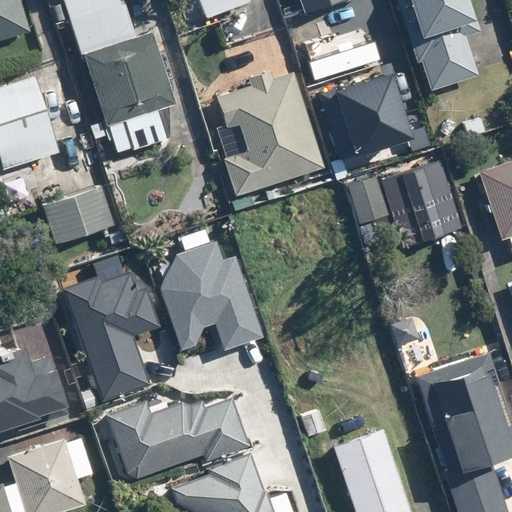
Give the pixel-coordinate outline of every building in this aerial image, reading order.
[(0,0),(0,35),(28,27),(20,0),(0,0)] [(123,0),(61,0),(67,18),(123,0)] [(123,0),(67,18),(78,51),(82,50),(114,148),(131,142),(132,145),(164,135),(155,106),(173,100),(151,27),(134,32),(123,0)] [(197,0),(203,15),(240,0),(197,0)] [(299,0),(303,9),(327,0),(299,0)] [(397,0),(416,58),(420,56),(429,86),(476,70),(465,35),(481,30),(470,0),(397,0)] [(60,7),(50,9),(53,20),(63,18),(60,7)] [(203,73),(218,65),(204,39),(190,47),(203,73)] [(236,121),(245,147),(221,154),(234,193),(322,164),(292,70),(272,76),(269,69),(248,76),(250,82),(215,94),(225,124),(236,121)] [(34,73),(0,83),(0,163),(56,146),(34,73)] [(479,114),(463,120),(468,134),(484,129),(479,114)] [(103,132),(100,120),(89,122),(93,135),(103,132)] [(511,155),(477,168),(501,236),(507,234),(511,250),(511,155)] [(349,180),(360,219),(386,212),(376,173),(349,180)] [(100,183),(41,203),(53,241),(112,221),(100,183)] [(119,228),(106,232),(109,241),(122,237),(119,228)] [(223,351),(263,337),(236,255),(220,256),(217,242),(178,253),(158,288),(182,351),(201,347),(206,330),(215,324),(223,351)] [(134,336),(160,327),(146,287),(140,289),(134,271),(126,274),(120,256),(95,264),(100,279),(68,289),(105,400),(150,385),(134,336)] [(28,413),(55,405),(44,370),(25,376),(16,347),(0,351),(0,425),(29,417),(28,413)] [(511,426),(487,348),(413,372),(456,506),(499,492),(488,454),(511,446),(511,426)] [(143,401),(103,415),(123,474),(137,480),(202,456),(206,463),(250,448),(233,399),(205,407),(203,399),(189,403),(181,400),(151,414),(143,401)] [(325,427),(317,405),(300,412),(308,433),(325,427)] [(410,511),(382,425),(331,442),(354,511),(410,511)] [(0,484),(0,511),(23,511),(51,511),(84,502),(75,473),(89,469),(79,435),(64,440),(62,436),(5,453),(14,481),(0,485),(0,484)] [(176,503),(193,511),(274,511),(251,456),(206,470),(207,475),(172,488),(176,503)]
